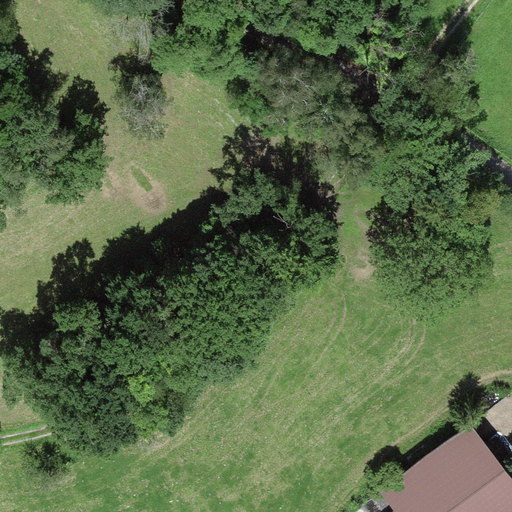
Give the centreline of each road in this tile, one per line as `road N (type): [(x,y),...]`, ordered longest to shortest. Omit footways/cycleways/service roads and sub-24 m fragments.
road 1 (track): [(0,443),(84,420),(136,387),(241,291),(476,0)]
road 2 (unclassified): [(226,0),(511,186)]
